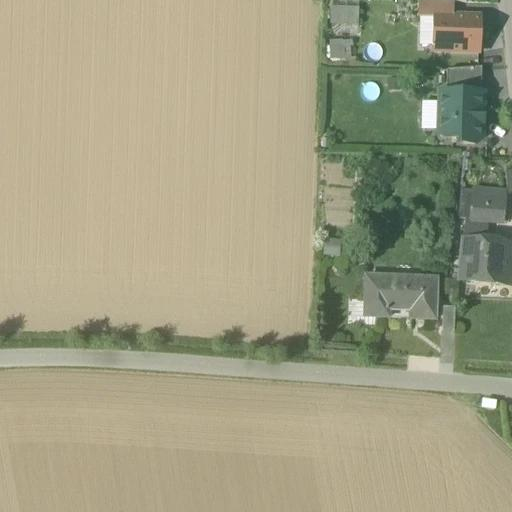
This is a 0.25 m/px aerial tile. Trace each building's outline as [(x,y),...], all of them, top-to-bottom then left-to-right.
[(342,0),(329,0),(329,9),(358,10),(358,0),(342,0)] [(419,20),(433,20),(433,19),(452,20),(452,4),(418,3),(417,20),(419,20)] [(358,10),(329,9),(329,27),(357,27),(358,10)] [(432,53),(478,54),(479,20),(452,20),(433,19),(433,20),(432,48),(432,53)] [(433,20),(419,20),(418,47),(432,48),(433,20)] [(357,27),(329,27),(329,36),(357,37),(357,27)] [(343,47),(328,48),(328,62),(344,61),(343,47)] [(445,96),(480,97),(481,70),(446,73),(445,96)] [(386,81),(386,94),(402,94),(401,81),(386,81)] [(462,146),(474,146),(480,141),(481,129),(481,111),(482,97),(480,97),(445,96),(439,96),(439,104),(438,133),(446,141),(462,141),(462,146)] [(420,132),(438,133),(439,104),(420,104),(420,132)] [(475,198),(503,201),(504,192),(475,189),(475,193),(475,198)] [(456,220),(464,221),(473,222),(475,198),(475,193),(459,191),(456,220)] [(491,224),(501,224),(503,201),(475,198),(473,222),(491,224)] [(462,242),(465,242),(489,244),(491,224),(473,222),(464,221),(462,242)] [(340,242),(323,241),(322,258),(339,259),(340,242)] [(461,283),(509,288),(511,252),(511,246),(489,244),(465,242),(461,283)] [(386,320),(387,313),(388,278),(367,277),(365,319),(386,320)] [(435,280),(388,278),(387,313),(419,314),(419,321),(434,322),(435,280)] [(444,332),(454,332),(455,307),(445,307),(444,322),(444,332)]
